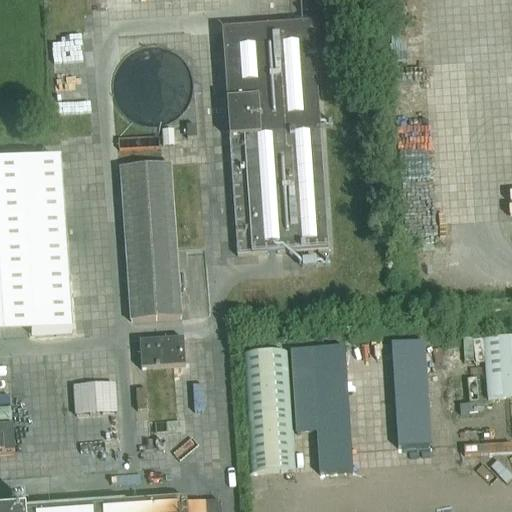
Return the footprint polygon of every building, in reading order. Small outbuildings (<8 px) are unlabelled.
[(237,256),(327,250),(312,22),(222,28),(237,256)] [(196,128),(187,128),(187,141),(197,140),(196,128)] [(0,167),(0,339),(37,337),(25,166),(0,167)] [(170,167),(119,171),(130,324),(181,321),(170,167)] [(142,370),(185,366),(183,339),(140,343),(142,370)] [(511,341),(482,343),(486,403),(511,401),(511,341)] [(424,345),(391,347),(398,449),(431,446),(424,345)] [(344,350),(310,353),(319,475),(352,472),(344,350)] [(316,435),(310,353),(287,354),(293,437),(316,435)] [(242,358),(249,477),(294,475),(287,355),(242,358)] [(118,383),(73,385),(75,416),(120,414),(118,383)] [(147,391),(135,392),(137,413),(149,412),(147,391)] [(0,455),(14,455),(13,428),(0,428),(0,455)] [(220,511),(220,504),(187,507),(186,500),(0,511),(220,511)]
